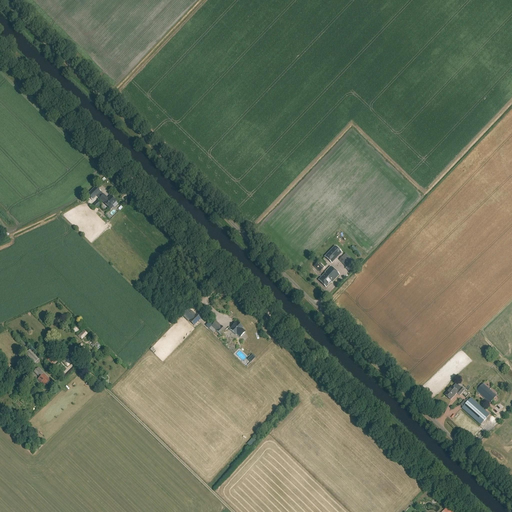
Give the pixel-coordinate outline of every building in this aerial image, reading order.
[(101,192),(95,186),(86,195),(92,200),(101,192)] [(108,199),(104,195),(99,199),(110,210),(113,207),(112,206),(116,202),(110,196),(108,199)] [(101,203),(98,200),(91,207),(94,211),(101,203)] [(324,257),(331,264),(341,253),(335,246),(324,257)] [(338,261),(346,268),(353,261),(345,254),(338,261)] [(320,279),(327,286),(330,283),(331,284),(339,276),(330,267),(325,273),(326,274),(320,279)] [(195,315),(188,308),(183,314),(190,320),(189,321),(194,326),(200,319),(196,314),(195,315)] [(226,331),(216,322),(209,329),(213,333),(215,331),(221,336),(226,331)] [(243,328),(237,322),(229,329),(235,335),(236,334),(239,338),(245,332),(242,328),(243,328)] [(88,334),(84,330),(78,336),(82,340),(88,334)] [(86,348),(81,344),(76,350),(84,358),(90,353),(86,349),(86,348)] [(25,354),(30,359),(35,355),(30,350),(25,354)] [(39,359),(35,355),(30,359),(34,364),(39,359)] [(53,367),(59,361),(52,355),(46,360),(53,367)] [(73,361),(67,355),(61,360),(67,366),(73,361)] [(41,372),(38,368),(34,372),(39,378),(38,380),(44,386),(50,381),(43,374),(41,372)] [(496,396),(483,384),(477,392),(490,404),(496,396)] [(452,387),(445,395),(451,401),(457,393),(460,396),(465,390),(462,388),(458,392),(452,387)] [(462,408),(481,425),(489,415),(471,398),(462,408)]
